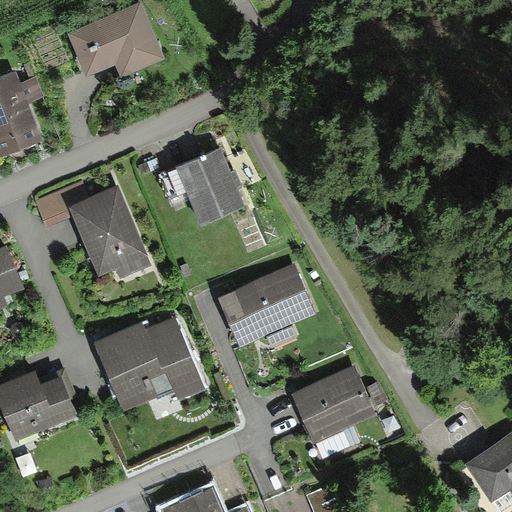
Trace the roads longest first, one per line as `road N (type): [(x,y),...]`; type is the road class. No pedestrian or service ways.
road 1 (unclassified): [(226,89),(396,374),(478,371),(511,389)]
road 2 (residential): [(0,189),(226,89)]
road 3 (residential): [(66,511),(249,431)]
